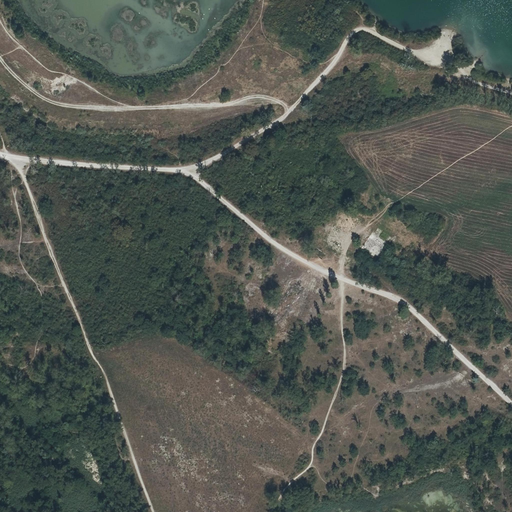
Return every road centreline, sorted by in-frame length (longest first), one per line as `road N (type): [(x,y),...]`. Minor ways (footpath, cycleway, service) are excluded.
road 1 (track): [(511,92),(365,29),(351,32),(290,109),(191,171)]
road 2 (track): [(153,511),(19,161)]
road 3 (track): [(290,109),(276,100),(155,108),(59,103),(0,58)]
road 4 (track): [(511,405),(401,301),(341,278)]
road 5 (track): [(341,278),(286,254),(191,171)]
road 6 (track): [(191,171),(19,161)]
